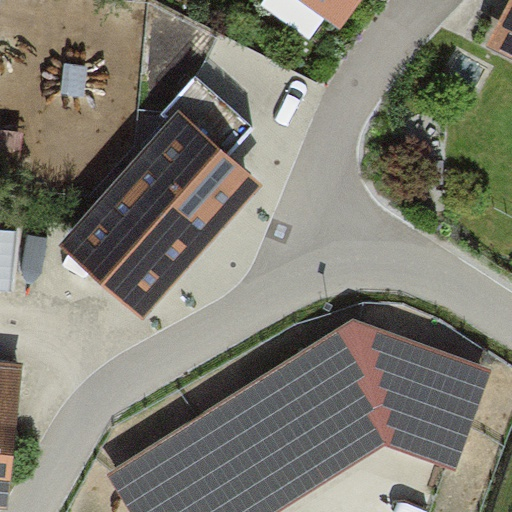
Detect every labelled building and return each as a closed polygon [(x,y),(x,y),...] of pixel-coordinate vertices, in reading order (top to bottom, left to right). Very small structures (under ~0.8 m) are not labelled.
[(309,0),(339,22),(355,0),(309,0)] [(511,67),(511,0),(508,0),(482,52),(511,67)] [(255,186),(163,117),(89,215),(126,242),(105,270),(160,311),(255,186)] [(20,129),(0,127),(0,174),(16,175),(20,129)] [(357,316),(110,469),(135,511),(268,511),(381,438),(447,459),(489,365),(357,316)] [(0,470),(13,362),(0,360),(0,470)]
